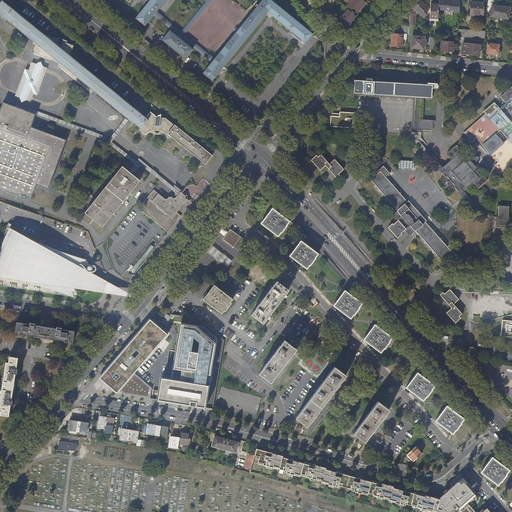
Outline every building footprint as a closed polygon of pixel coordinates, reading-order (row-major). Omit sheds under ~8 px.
[(126,0),(129,2),(131,0),(137,0),(145,6),(137,17),(136,18),(145,25),(145,24),(165,0),(126,0)] [(305,42),(313,33),(312,33),(271,0),(262,0),(204,72),(204,73),(213,80),(213,79),(268,12),(305,42)] [(353,0),(348,7),(349,8),(356,14),(366,2),(362,0),(353,0)] [(438,4),(438,10),(449,10),(449,2),(446,2),(445,0),(438,0),(438,3),(438,4)] [(453,0),(453,2),(449,2),(449,10),(453,10),(452,12),(459,12),(460,0),(453,0)] [(0,3),(0,13),(7,19),(37,44),(34,53),(39,55),(40,53),(45,55),(45,57),(51,60),(51,59),(55,61),(58,63),(57,66),(60,67),(91,92),(93,90),(139,127),(146,118),(68,54),(72,45),(65,42),(65,40),(63,39),(61,39),(59,39),(43,33),(42,33),(2,1),(0,3)] [(427,7),(421,1),(414,9),(419,13),(424,18),(427,14),(427,7)] [(483,15),(484,3),(471,2),(471,6),(469,6),(469,8),(471,8),(470,14),(483,15)] [(430,20),(437,21),(438,10),(438,4),(434,4),(434,5),(430,5),(430,20)] [(499,17),(501,6),(492,5),(490,16),(499,17)] [(510,8),(501,6),(499,17),(508,19),(510,8)] [(350,23),(357,15),(356,14),(349,8),(342,17),(350,23)] [(419,13),(414,9),(410,13),(409,25),(414,25),(416,25),(416,16),(419,13)] [(409,34),(408,43),(412,43),(411,48),(419,49),(419,47),(423,48),(424,39),(423,38),(423,37),(412,36),(414,25),(409,25),(409,30),(409,34)] [(458,35),(485,37),(485,31),(458,29),(458,33),(458,35)] [(193,49),(175,34),(171,31),(163,40),(186,58),(193,49)] [(402,47),(403,39),(403,35),(392,34),(391,46),(402,47)] [(452,51),(453,47),(453,42),(441,41),(441,51),(452,51)] [(479,55),(480,45),(463,43),(461,53),(479,55)] [(498,57),(500,44),(488,43),(486,54),(492,54),(492,57),(498,57)] [(29,69),(25,68),(15,96),(19,97),(22,102),(26,99),(31,101),(34,93),(38,95),(47,67),(43,66),(41,61),(36,63),(32,62),(29,69)] [(432,88),(434,88),(437,89),(438,84),(434,83),(430,83),(430,82),(427,82),(427,83),(427,85),(371,81),(371,79),(370,79),(370,78),(367,78),(367,79),(366,79),(366,81),(354,80),(354,91),(354,93),(359,94),(359,95),(360,95),(364,95),(365,95),(365,94),(371,94),(371,95),(372,96),(376,97),(377,97),(377,94),(423,97),(431,98),(432,88)] [(510,88),(500,96),(506,102),(511,96),(511,86),(511,87),(510,88)] [(419,130),(420,120),(422,120),(423,97),(377,94),(377,97),(376,97),(413,99),(412,131),(421,132),(421,130),(419,130)] [(2,102),(0,106),(0,184),(31,196),(36,183),(48,187),(66,139),(31,126),(35,113),(2,102)] [(103,135),(51,116),(26,107),(25,109),(102,137),(103,135)] [(174,124),(165,117),(161,117),(161,113),(156,116),(150,111),(146,116),(149,118),(148,120),(146,118),(139,127),(140,128),(139,129),(145,134),(147,132),(153,129),(155,130),(155,131),(160,132),(160,130),(161,130),(166,134),(167,138),(171,136),(205,163),(205,164),(212,155),(174,124)] [(339,111),(339,116),(331,116),(330,126),(355,128),(356,112),(339,111)] [(126,118),(109,139),(111,141),(128,119),(126,118)] [(419,130),(421,130),(433,131),(433,120),(425,120),(422,120),(420,120),(419,130)] [(316,135),(322,128),(316,124),(310,131),(316,135)] [(103,137),(135,163),(136,161),(111,141),(109,139),(104,135),(103,137)] [(325,166),(329,170),(337,178),(340,176),(339,174),(344,169),(335,159),(330,163),(321,154),(318,157),(316,155),(311,160),(320,170),(324,167),(325,166)] [(473,171),(475,168),(476,168),(475,167),(473,165),(476,162),(478,160),(478,159),(478,157),(476,157),(475,157),(470,161),(467,158),(464,161),(457,154),(451,159),(439,170),(446,177),(447,176),(450,180),(447,182),(447,183),(447,184),(448,185),(449,185),(450,184),(452,182),(455,186),(454,187),(460,194),(465,190),(474,182),(479,178),(475,173),(473,171)] [(136,161),(135,163),(130,169),(133,172),(139,164),(149,172),(152,169),(139,158),(136,161)] [(399,160),(399,168),(415,168),(416,160),(399,160)] [(122,165),(100,192),(95,197),(93,201),(84,211),(101,225),(123,198),(139,179),(122,165)] [(390,203),(401,215),(400,216),(397,218),(397,219),(398,220),(393,224),(392,223),(389,226),(389,228),(391,231),(393,235),(394,234),(397,238),(402,234),(401,233),(405,229),(406,230),(407,229),(407,230),(410,227),(410,226),(414,231),(415,230),(416,231),(422,239),(423,238),(424,239),(423,240),(430,247),(431,248),(437,256),(438,255),(443,261),(449,255),(450,255),(451,256),(458,250),(452,243),(450,245),(448,247),(425,222),(426,221),(426,220),(419,213),(409,201),(409,202),(408,201),(407,201),(401,195),(385,177),(389,173),(383,166),(376,172),(377,174),(371,180),(376,185),(376,186),(382,193),(383,193),(383,194),(389,202),(390,201),(391,202),(390,203)] [(153,170),(151,172),(174,192),(174,187),(153,170)] [(93,201),(95,197),(86,190),(83,193),(93,201)] [(432,207),(442,197),(436,191),(426,200),(432,207)] [(181,216),(176,212),(184,202),(183,201),(182,197),(178,197),(178,198),(172,199),(172,198),(168,198),(168,199),(165,200),(162,196),(157,197),(156,196),(151,201),(149,199),(146,204),(145,205),(145,206),(142,210),(167,232),(181,216)] [(508,218),(509,206),(499,206),(498,217),(498,219),(508,220),(508,218)] [(283,217),(281,215),(278,213),(279,212),(272,207),(261,223),(279,236),(281,233),(282,233),(287,225),(287,224),(290,220),(284,216),(283,217)] [(496,227),(511,227),(511,217),(508,218),(508,220),(498,219),(498,217),(497,217),(496,222),(496,227)] [(77,287),(99,291),(103,280),(84,270),(87,268),(88,270),(89,271),(90,271),(92,271),(93,269),(93,268),(92,266),(91,265),(90,265),(86,261),(86,260),(76,257),(60,251),(43,244),(25,236),(14,230),(1,253),(0,260),(0,285),(73,297),(73,295),(78,295),(77,287)] [(235,232),(230,230),(224,239),(239,249),(246,240),(235,232)] [(312,250),(309,248),(307,246),(308,245),(301,240),(290,256),(307,269),(310,265),(310,266),(316,258),(315,257),(318,253),(312,249),(312,250)] [(217,257),(222,251),(212,244),(208,250),(217,257)] [(154,248),(151,245),(132,268),(135,270),(154,248)] [(233,260),(224,253),(220,258),(229,265),(233,260)] [(136,297),(103,280),(99,291),(136,297)] [(263,323),(266,319),(268,316),(283,297),(285,294),(288,289),(277,280),(251,314),(263,323)] [(214,285),(208,292),(204,298),(203,299),(222,314),(233,299),(214,285)] [(450,289),(447,292),(445,294),(443,292),(440,295),(446,301),(448,304),(452,308),(450,309),(446,313),(455,323),(461,318),(459,316),(462,313),(454,304),(459,299),(450,289)] [(355,299),(353,298),(351,296),(352,295),(345,290),(333,305),(351,319),(354,315),(359,308),(359,307),(362,303),(356,298),(355,299)] [(483,318),(499,316),(497,307),(482,310),(483,318)] [(155,311),(152,314),(164,325),(174,314),(155,311)] [(168,334),(149,318),(101,375),(122,394),(150,398),(151,388),(132,371),(134,368),(137,370),(168,334)] [(510,335),(509,337),(511,337),(511,320),(503,320),(502,335),(510,335)] [(30,324),(17,322),(15,333),(73,342),(74,331),(61,329),(61,327),(57,327),(57,328),(34,325),(34,323),(30,322),(30,324)] [(385,333),(383,331),(381,329),(381,328),(374,323),(363,339),(381,352),(384,348),(389,342),(389,341),(392,336),(386,332),(385,333)] [(160,391),(159,400),(205,408),(211,367),(199,365),(200,357),(213,359),(215,344),(196,327),(181,324),(170,393),(160,391)] [(224,334),(230,339),(234,334),(228,329),(224,334)] [(296,349),(284,339),(259,373),(270,383),(276,376),(287,361),(289,358),(296,349)] [(9,362),(6,362),(2,385),(0,400),(0,408),(1,409),(0,415),(9,416),(11,405),(12,405),(13,401),(11,400),(13,387),(15,374),(17,374),(18,370),(16,370),(18,358),(10,357),(9,362)] [(295,418),(306,426),(310,420),(314,415),(318,410),(321,406),(324,401),(328,396),(337,385),(341,380),(344,374),(334,366),(295,418)] [(428,381),(425,379),(424,378),(424,377),(417,371),(406,387),(423,400),(426,397),(427,397),(432,389),(434,384),(429,380),(428,381)] [(384,414),(388,409),(378,401),(353,433),(363,441),(367,436),(372,430),(380,420),(384,414)] [(464,418),(458,414),(457,414),(455,412),(453,411),(453,410),(447,405),(436,420),(453,434),(456,429),(456,430),(462,422),(461,422),(464,418)] [(111,415),(107,414),(107,415),(105,429),(112,430),(113,418),(111,417),(111,415)] [(105,429),(107,415),(103,415),(103,416),(99,416),(98,428),(105,429)] [(79,431),(81,421),(69,419),(67,429),(79,431)] [(89,422),(81,421),(79,431),(87,432),(89,422)] [(154,434),(156,425),(148,423),(146,433),(154,434)] [(167,437),(169,427),(161,426),(159,435),(159,436),(167,437)] [(128,440),(130,429),(121,428),(120,438),(128,440)] [(138,431),(130,429),(128,440),(136,441),(138,431)] [(191,433),(180,432),(179,437),(178,443),(190,445),(191,433)] [(169,445),(178,447),(178,443),(179,437),(171,435),(169,445)] [(236,453),(239,442),(214,435),(212,446),(236,453)] [(76,451),(77,444),(59,441),(58,450),(68,452),(69,450),(76,451)] [(422,453),(415,446),(407,454),(413,461),(422,453)] [(261,452),(256,451),(255,455),(252,465),(257,466),(257,464),(263,466),(262,467),(284,473),(283,474),(300,478),(300,476),(306,477),(306,478),(316,481),(316,480),(322,481),(322,484),(338,488),(338,487),(352,490),(351,492),(368,496),(368,493),(374,494),(373,496),(383,498),(384,497),(390,499),(389,502),(405,506),(406,504),(411,506),(412,504),(417,506),(417,507),(433,511),(433,510),(434,506),(436,498),(415,492),(414,493),(393,487),(393,486),(372,480),(371,482),(326,469),(326,468),(304,462),(304,463),(283,457),(283,456),(261,449),(261,452)] [(252,465),(255,455),(248,454),(244,467),(251,469),(252,465)] [(502,465),(500,464),(498,462),(499,461),(492,456),(481,472),(486,476),(498,485),(501,481),(507,474),(507,473),(510,470),(503,465),(502,465)] [(437,495),(436,498),(434,506),(442,508),(441,511),(443,511),(447,511),(456,506),(453,504),(457,501),(458,503),(466,511),(493,511),(488,506),(480,511),(476,511),(477,511),(467,500),(476,492),(461,475),(441,493),(440,496),(437,495)]
